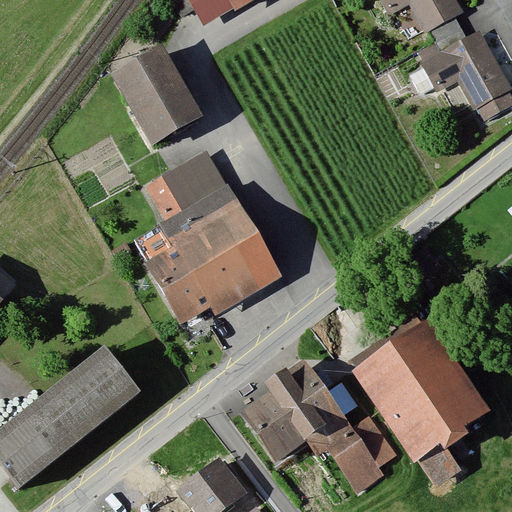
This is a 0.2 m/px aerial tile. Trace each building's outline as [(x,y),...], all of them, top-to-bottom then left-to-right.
[(190,0),(208,30),(235,14),(238,18),(268,0),(190,0)] [(464,0),(382,0),(390,15),(413,2),(432,37),(472,14),(464,0)] [(511,98),(481,34),(424,61),(440,94),(460,84),(479,123),(511,107),(511,98)] [(173,48),(118,79),(159,153),(215,122),(173,48)] [(180,168),(145,188),(179,249),(150,265),(187,332),(286,277),(235,187),(201,206),(180,168)] [(0,295),(0,314),(9,304),(0,295)] [(433,325),(359,379),(426,469),(500,416),(433,325)] [(0,414),(0,437),(3,441),(0,443),(0,465),(18,488),(136,397),(94,342),(0,414)] [(295,375),(243,413),(281,465),(312,442),(320,454),(359,426),(332,389),(315,402),(295,375)] [(365,444),(337,463),(357,495),(386,476),(365,444)] [(224,462),(179,492),(193,511),(237,511),(252,502),(224,462)]
